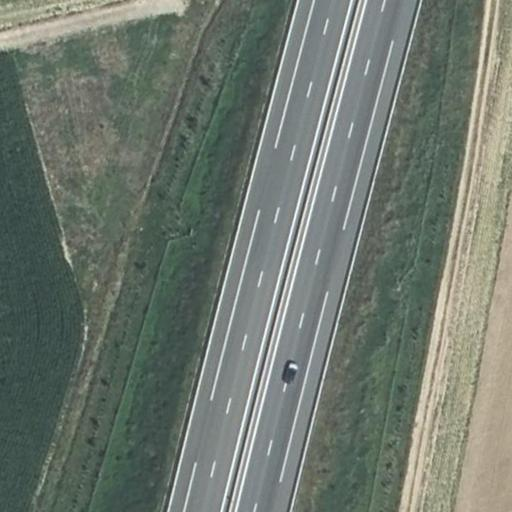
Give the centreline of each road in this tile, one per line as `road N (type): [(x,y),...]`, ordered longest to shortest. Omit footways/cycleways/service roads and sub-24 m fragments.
road 1 (motorway): [(325,0),(194,511)]
road 2 (motorway): [(247,511),(377,0)]
road 3 (track): [(492,0),(408,511)]
